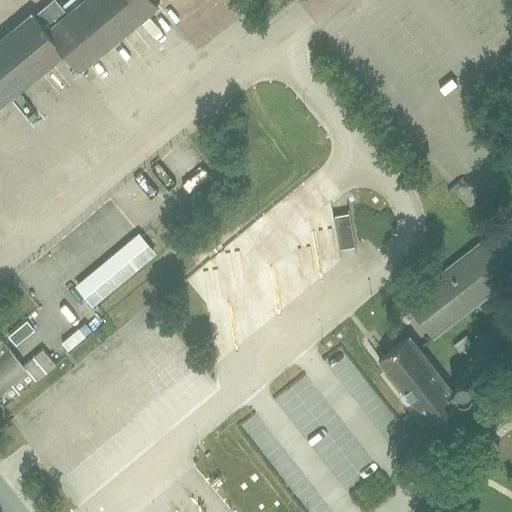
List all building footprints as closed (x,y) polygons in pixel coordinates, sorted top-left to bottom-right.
[(157,5),(153,0),(83,0),(67,13),(55,0),(51,0),(34,15),(32,13),(0,39),(0,104),(63,53),(78,70),(157,5)] [(348,202),(347,202),(348,212),(334,215),(333,210),(332,210),(336,233),(340,255),(341,255),(340,249),(347,248),(354,247),(354,248),(355,247),(351,225),(348,202)] [(511,216),(406,299),(433,335),(511,273),(511,216)] [(138,231),(73,283),(91,305),(156,252),(138,231)] [(27,319),(9,334),(16,343),(34,328),(27,319)] [(415,345),(408,335),(402,339),(397,343),(393,346),(387,351),(384,353),(378,358),(387,369),(388,370),(396,381),(397,382),(398,384),(441,439),(470,417),(466,410),(458,400),(459,399),(461,399),(462,400),(464,400),(466,399),(467,399),(469,398),(470,397),(471,395),(472,394),(472,392),(472,390),(472,389),(471,387),(471,386),(470,384),(469,383),(468,382),(467,381),(465,381),(464,380),(462,380),(461,380),(459,381),(458,381),(457,382),(456,382),(455,383),(454,385),(453,386),(453,388),(452,390),(453,391),(451,391),(415,345)] [(56,364),(42,348),(23,364),(1,338),(0,338),(0,410),(4,408),(3,407),(35,379),(36,380),(56,364)]
